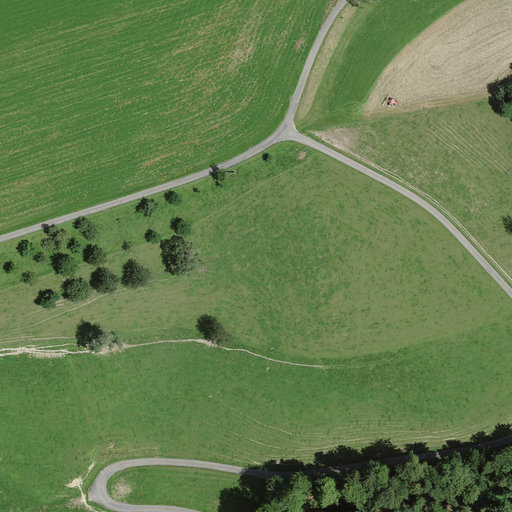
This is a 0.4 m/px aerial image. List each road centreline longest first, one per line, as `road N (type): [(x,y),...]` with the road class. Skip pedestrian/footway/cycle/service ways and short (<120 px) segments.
road 1 (track): [(511,444),(298,480),(126,467),(112,472),(103,493),(135,511)]
road 2 (track): [(0,236),(208,168),(271,137),(295,112),(324,40),(352,0)]
road 3 (track): [(284,124),(431,210),(511,296)]
